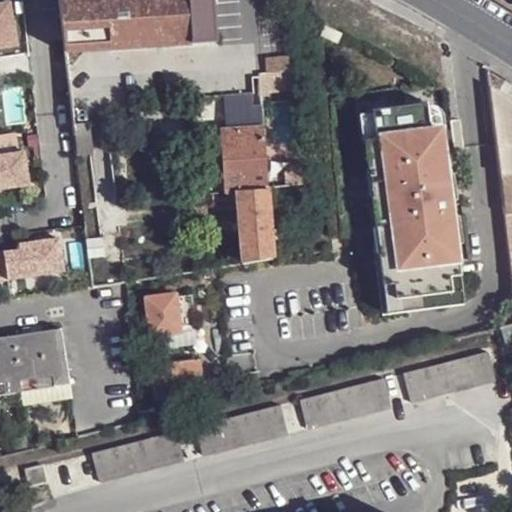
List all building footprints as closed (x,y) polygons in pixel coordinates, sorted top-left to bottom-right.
[(62,32),(63,40),(64,53),(214,44),(210,0),(58,0),(60,18),(62,32)] [(11,4),(0,5),(0,57),(18,55),(11,4)] [(369,47),(352,41),(348,51),(365,58),(369,47)] [(293,71),(292,56),(265,58),(266,73),(293,71)] [(294,75),(269,76),(270,90),(299,88),(298,74),(294,75)] [(511,174),(511,100),(489,86),(494,118),(501,176),(511,174)] [(394,282),(397,311),(463,304),(456,243),(451,243),(448,217),(453,217),(451,200),(446,201),(444,188),(443,175),(448,175),(443,130),(443,129),(432,129),(428,104),(428,101),(374,108),(374,111),(377,136),(366,138),(366,139),(369,167),(369,168),(378,167),(382,194),(373,195),(376,225),(376,226),(385,225),(388,250),(380,251),(379,252),(383,283),(394,282)] [(446,129),(445,114),(444,113),(444,112),(443,111),(442,110),(442,109),(441,108),(440,108),(439,107),(438,106),(437,105),(436,105),(434,104),(432,104),(431,104),(428,104),(432,129),(443,129),(443,130),(446,129)] [(256,126),(264,125),(263,110),(255,110),(256,126)] [(377,136),(374,111),(361,112),(364,139),(366,139),(366,138),(377,136)] [(453,120),(457,157),(466,155),(462,119),(453,120)] [(225,128),(228,192),(238,191),(238,198),(242,264),(273,259),(264,125),(256,126),(225,128)] [(73,129),(77,156),(91,154),(88,127),(73,129)] [(25,151),(0,155),(0,189),(30,185),(25,151)] [(77,156),(78,163),(92,162),(91,154),(77,156)] [(306,183),(305,162),(292,163),(284,172),(285,186),(306,183)] [(367,167),(371,195),(373,195),(382,194),(378,167),(369,168),(369,167),(367,167)] [(506,209),(507,215),(511,214),(511,174),(501,176),(506,209)] [(456,243),(453,217),(448,217),(451,243),(456,243)] [(374,225),(378,252),(379,252),(380,251),(388,250),(385,225),(376,226),(376,225),(374,225)] [(60,238),(19,245),(20,251),(4,253),(9,280),(65,271),(60,238)] [(87,240),(89,258),(105,256),(103,238),(87,240)] [(0,253),(0,281),(9,280),(4,253),(0,253)] [(383,283),(387,313),(397,311),(394,282),(383,283)] [(146,297),(152,336),(183,332),(183,330),(182,326),(197,323),(193,294),(178,296),(177,293),(146,297)] [(129,321),(102,324),(104,335),(130,332),(129,321)] [(511,323),(499,326),(504,345),(511,342),(511,323)] [(0,337),(0,394),(23,391),(73,383),(64,328),(0,337)] [(474,355),(481,384),(495,380),(488,351),(474,355)] [(460,358),(467,387),(481,384),(474,355),(460,358)] [(446,362),(453,391),(467,387),(460,358),(446,362)] [(152,365),(155,392),(205,386),(202,359),(152,365)] [(431,365),(438,395),(453,391),(446,362),(431,365)] [(417,369),(425,398),(438,395),(431,365),(417,369)] [(410,402),(425,398),(417,369),(403,372),(410,402)] [(370,382),(378,410),(392,407),(384,378),(370,382)] [(356,385),(364,414),(378,410),(370,382),(356,385)] [(73,383),(23,391),(24,404),(74,396),(73,383)] [(342,389),(349,418),(364,414),(356,385),(342,389)] [(328,392),(335,422),(349,418),(342,389),(328,392)] [(313,396),(321,425),(335,422),(328,392),(313,396)] [(307,429),(321,425),(313,396),(299,400),(307,429)] [(266,409),(274,437),(288,434),(280,405),(266,409)] [(252,412),(260,441),(274,437),(266,409),(252,412)] [(238,416),(245,445),(260,441),(252,412),(238,416)] [(224,419),(231,449),(245,445),(238,416),(224,419)] [(209,423),(217,452),(231,449),(224,419),(209,423)] [(203,456),(217,452),(209,423),(195,427),(203,456)] [(161,434),(169,463),(183,460),(175,430),(161,434)] [(16,451),(30,447),(27,433),(13,437),(16,451)] [(147,438),(155,467),(169,463),(161,434),(147,438)] [(133,442),(141,471),(155,467),(147,438),(133,442)] [(119,446),(126,475),(141,471),(133,442),(119,446)] [(105,449),(112,478),(126,475),(119,446),(105,449)] [(90,453),(98,482),(112,478),(105,449),(90,453)] [(30,468),(34,485),(52,481),(47,463),(30,468)]
